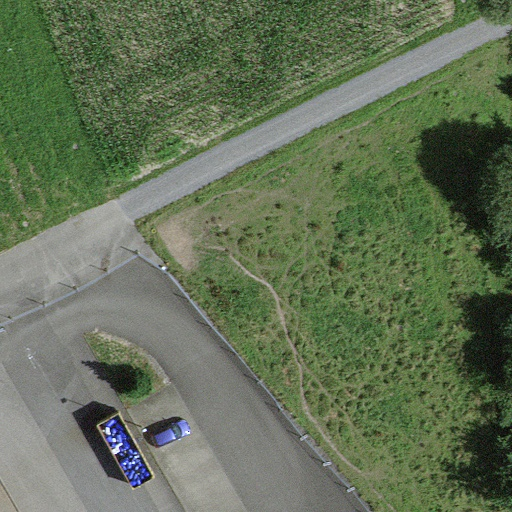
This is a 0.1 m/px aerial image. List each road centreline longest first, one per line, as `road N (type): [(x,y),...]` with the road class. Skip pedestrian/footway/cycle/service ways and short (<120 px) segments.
road 1 (track): [(108,216),(511,17)]
road 2 (residential): [(113,511),(0,329)]
road 3 (residential): [(0,274),(108,216)]
